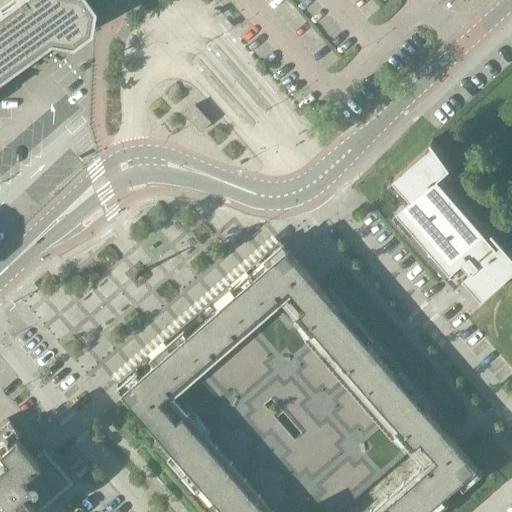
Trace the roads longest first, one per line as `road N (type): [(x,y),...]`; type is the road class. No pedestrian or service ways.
road 1 (residential): [(0,278),(128,166),(167,165),(266,201),(309,187)]
road 2 (residential): [(511,430),(309,187)]
road 3 (residential): [(309,187),(511,3)]
road 4 (residential): [(148,511),(0,337)]
